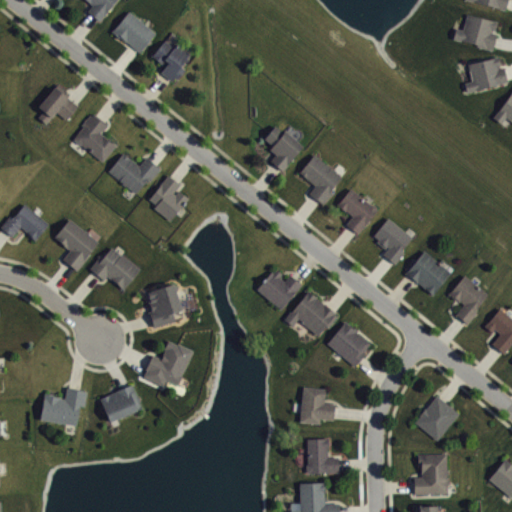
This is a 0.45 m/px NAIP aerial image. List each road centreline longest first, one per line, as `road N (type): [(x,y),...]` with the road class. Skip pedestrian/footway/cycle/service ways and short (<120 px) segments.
road 1 (residential): [(11,0),(511,407)]
road 2 (residential): [(378,511),(375,432),(393,388),(429,340)]
